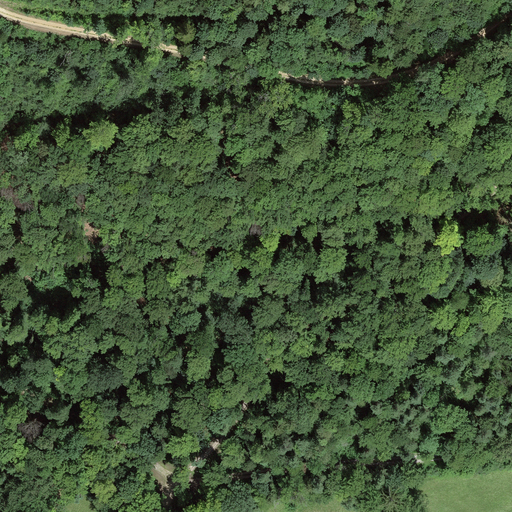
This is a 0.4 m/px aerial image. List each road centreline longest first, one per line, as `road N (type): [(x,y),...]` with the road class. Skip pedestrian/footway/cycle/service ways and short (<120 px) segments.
road 1 (track): [(511,10),(442,57),(381,81),(315,80),(0,10)]
road 2 (track): [(511,171),(466,217),(302,324),(200,459),(173,476)]
road 3 (track): [(361,0),(251,14),(0,4)]
road 4 (track): [(0,254),(189,237),(352,188)]
road 5 (track): [(511,453),(173,476)]
road 6 (track): [(289,75),(179,111),(128,107),(0,125)]
road 7 (track): [(173,476),(0,379)]
road 8 (track): [(511,351),(397,460)]
